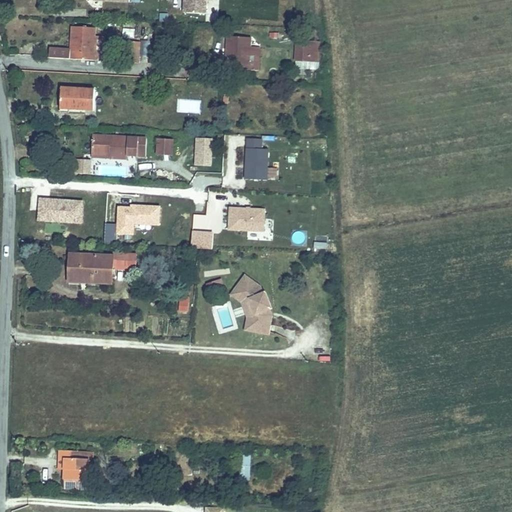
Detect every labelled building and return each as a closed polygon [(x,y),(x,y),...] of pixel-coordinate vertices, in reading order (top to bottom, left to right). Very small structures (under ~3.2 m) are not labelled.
[(186,0),(187,0),(187,13),(206,14),(206,0),(186,0)] [(104,61),(105,36),(96,35),(96,28),(73,27),(72,40),(76,40),(76,50),(50,49),(50,58),(104,61)] [(249,71),(251,38),(228,37),(227,50),(229,50),(228,61),(226,61),(225,69),(249,71)] [(313,62),(313,42),(300,41),(300,61),(313,62)] [(139,64),(140,42),(127,42),(125,63),(139,64)] [(95,109),(95,89),(62,88),(61,108),(95,109)] [(146,156),(147,139),(94,136),(93,154),(110,155),(110,158),(129,159),(129,156),(146,156)] [(173,156),(174,140),(158,139),(157,155),(173,156)] [(267,181),(269,151),(262,150),(262,140),(248,139),(246,180),(267,181)] [(212,165),(213,141),(198,140),(196,165),(212,165)] [(84,174),(85,160),(77,160),(76,174),(84,174)] [(82,224),(83,202),(41,199),(40,221),(82,224)] [(159,226),(161,208),(132,206),(132,208),(119,208),(118,234),(133,235),(134,224),(134,220),(145,221),(145,225),(159,226)] [(264,232),(265,210),(231,209),(230,230),(264,232)] [(213,249),(214,233),(193,231),(192,248),(213,249)] [(114,269),(136,270),(137,253),(115,252),(114,269)] [(112,281),(113,257),(71,255),(70,282),(82,282),(82,280),(112,281)] [(273,309),(266,293),(261,295),(258,287),(259,286),(246,275),(235,290),(248,300),(250,300),(256,315),(255,316),(251,332),(269,336),(273,319),(271,319),(268,311),(273,309)] [(223,287),(221,279),(208,283),(210,291),(223,287)] [(248,300),(235,290),(231,295),(242,303),(247,318),(245,331),(251,332),(255,316),(256,315),(250,300),(248,300)] [(187,312),(187,298),(179,298),(178,312),(187,312)] [(88,481),(89,460),(75,459),(76,451),(59,451),(59,459),(65,459),(65,470),(64,480),(88,481)] [(251,455),(242,454),(241,478),(250,479),(251,455)] [(88,489),(88,481),(64,480),(64,488),(88,489)]
